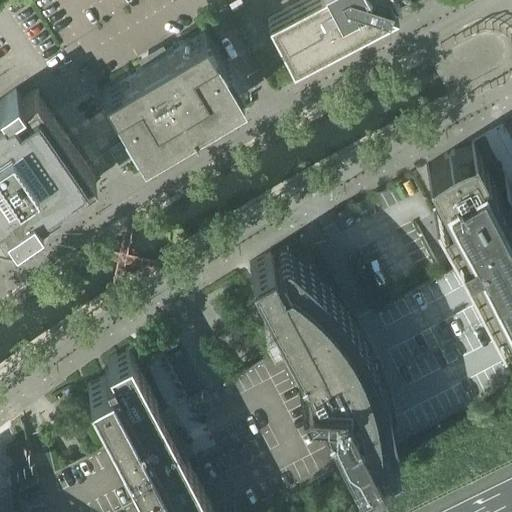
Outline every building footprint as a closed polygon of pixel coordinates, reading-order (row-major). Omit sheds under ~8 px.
[(295,0),(266,15),(291,62),(313,51),(364,24),(377,17),(396,7),(387,4),(388,4),(389,4),(390,4),(391,3),(392,2),(392,1),(393,0),(392,0),(295,0)] [(166,48),(141,63),(102,86),(125,124),(122,126),(135,148),(138,146),(140,150),(156,140),(154,137),(163,132),(167,138),(177,132),(178,134),(184,130),(203,119),(209,115),(208,114),(219,108),(215,101),(224,96),(226,99),(242,90),(239,86),(243,84),(229,62),(226,64),(204,26),(166,48)] [(81,82),(96,108),(106,102),(91,76),(81,82)] [(0,237),(1,238),(4,238),(2,240),(9,250),(54,218),(53,216),(48,209),(88,181),(95,176),(94,175),(35,89),(34,88),(21,96),(15,88),(0,98),(0,237)] [(125,135),(109,144),(120,162),(135,153),(125,135)] [(511,186),(511,185),(510,186),(499,192),(473,142),(472,141),(468,142),(461,145),(453,149),(446,152),(439,156),(432,161),(425,165),(452,217),(442,222),(441,222),(439,223),(454,250),(466,274),(494,327),(495,326),(506,320),(511,330),(511,186)] [(278,254),(278,255),(273,258),(270,251),(249,262),(310,380),(302,380),(297,382),(303,393),(317,393),(330,417),(353,462),(354,463),(360,475),(381,464),(378,457),(383,454),(383,455),(383,456),(384,457),(385,458),(386,458),(388,459),(389,459),(391,458),(392,458),(393,457),(394,456),(394,455),(395,453),(394,442),(394,441),(391,417),(386,393),(376,364),(364,337),(348,312),(331,288),(310,266),(287,246),(286,245),(284,245),(283,245),(282,245),(280,246),(279,246),(278,247),(278,249),(277,250),(277,252),(277,253),(278,254)] [(214,511),(203,490),(182,449),(191,445),(187,439),(185,437),(178,441),(165,417),(162,411),(154,396),(128,346),(106,357),(109,363),(104,367),(107,373),(87,384),(104,417),(120,448),(118,449),(123,465),(128,462),(154,511),(214,511)] [(162,411),(178,441),(185,437),(205,425),(207,413),(196,393),(162,411)] [(182,449),(203,490),(209,487),(210,486),(212,485),(213,483),(214,481),(214,480),(214,478),(214,476),(214,474),(213,472),(212,470),(191,445),(182,449)]
